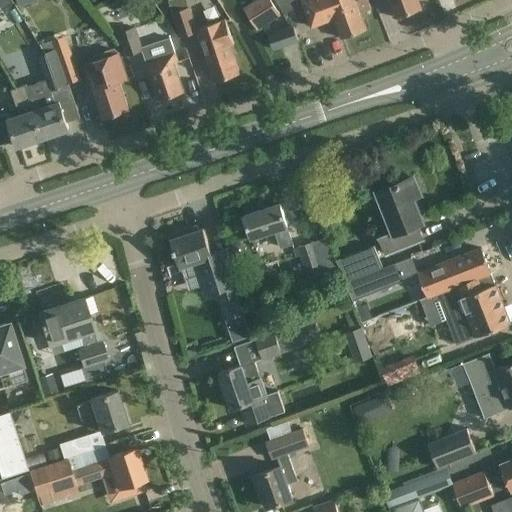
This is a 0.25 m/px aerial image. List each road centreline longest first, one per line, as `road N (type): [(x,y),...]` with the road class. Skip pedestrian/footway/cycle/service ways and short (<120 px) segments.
road 1 (residential): [(5,220),(3,197),(36,178),(447,34)]
road 2 (residential): [(125,216),(473,102)]
road 3 (residential): [(212,511),(125,216)]
road 4 (secondary): [(114,187),(329,110)]
road 5 (secondary): [(329,110),(463,75)]
road 6 (secondary): [(455,56),(329,110)]
road 7 (residential): [(0,256),(125,216)]
